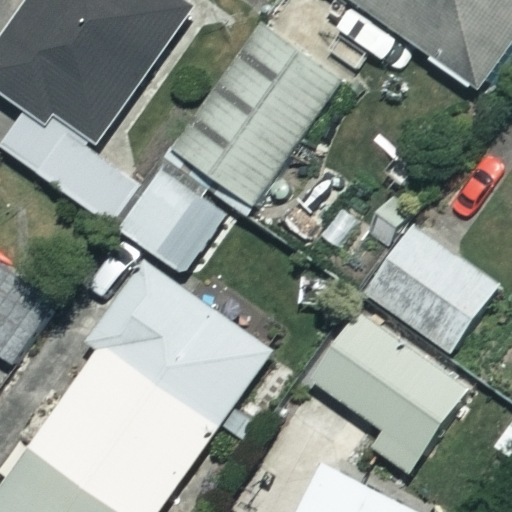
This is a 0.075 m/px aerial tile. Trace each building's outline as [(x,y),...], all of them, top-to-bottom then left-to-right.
[(33,0),(0,49),(0,92),(28,112),(1,152),(113,229),(145,181),(99,149),(196,10),(180,0),(33,0)] [(482,89),(511,44),(511,0),(353,0),(355,2),(337,29),(384,62),(402,35),(482,89)] [(345,76),(267,21),(176,150),(253,205),(345,76)] [(222,215),(163,173),(122,231),(182,273),(222,215)] [(498,285),(413,227),(367,292),(452,351),(498,285)] [(158,511),(267,347),(137,262),(89,337),(100,344),(0,497),(0,511),(158,511)] [(53,299),(0,264),(0,352),(13,361),(53,299)] [(468,387),(359,309),(310,377),(387,432),(377,447),(409,470),(468,387)] [(408,511),(328,466),(302,511),(408,511)]
